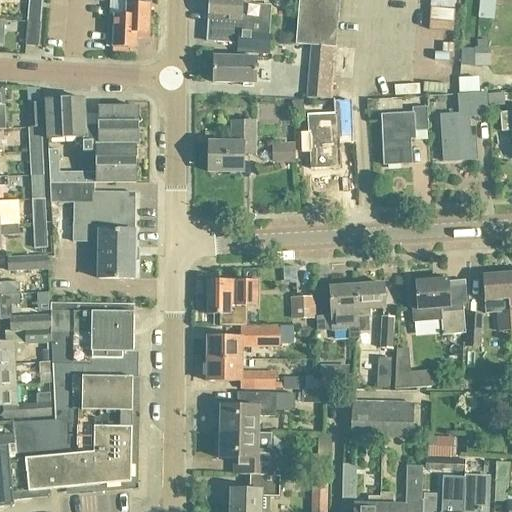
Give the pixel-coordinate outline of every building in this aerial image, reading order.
[(29,0),(27,21),(41,22),(42,0),(29,0)] [(138,0),(139,4),(127,3),(126,16),(114,15),(109,15),(107,40),(106,47),(112,48),(112,52),(127,53),(128,48),(137,48),(138,38),(150,39),(151,4),(151,0),(138,0)] [(244,4),(243,0),(209,0),(207,41),(234,43),(238,44),(237,51),(268,53),(269,35),(270,23),(271,5),(244,4)] [(313,46),(336,47),(339,0),(300,0),(297,45),(313,46)] [(27,21),(25,46),(38,47),(41,22),(27,21)] [(336,47),(313,46),(310,97),(333,99),(336,47)] [(256,84),(257,58),(214,57),(213,84),(256,84)] [(458,95),(459,115),(442,116),(444,162),(477,161),(476,137),(471,137),(470,117),(488,116),(487,93),(458,95)] [(254,115),(283,115),(283,96),(253,97),(254,115)] [(138,107),(99,108),(99,114),(85,114),(84,98),(46,100),(48,140),(83,138),(83,152),(96,152),(96,173),(60,173),(59,150),(48,150),(50,184),(96,183),(136,183),(136,146),(138,146),(138,107)] [(303,101),(292,102),(293,115),(304,113),(303,101)] [(308,132),(300,132),(301,153),(309,153),(309,171),(340,169),(340,167),(339,139),(347,139),(346,126),(353,126),(351,101),(337,103),(337,113),(307,114),(308,132)] [(29,127),(42,126),(40,103),(28,103),(29,127)] [(413,109),(413,114),(382,116),(385,166),(413,164),(411,132),(429,131),(427,108),(413,109)] [(511,112),(501,114),(502,131),(511,130),(511,112)] [(255,155),(256,122),(232,121),(232,142),(209,142),(208,172),(243,173),(243,155),(255,155)] [(42,126),(29,127),(30,150),(43,149),(42,126)] [(272,164),(296,163),(295,144),(272,144),(272,164)] [(43,149),(30,150),(31,175),(44,174),(43,149)] [(45,198),(44,174),(31,175),(32,199),(45,198)] [(0,175),(0,185),(8,185),(8,175),(0,175)] [(96,193),(96,183),(50,184),(51,202),(74,202),(74,242),(100,243),(99,280),(135,280),(135,230),(135,194),(125,193),(96,193)] [(46,222),(45,198),(32,199),(33,222),(46,222)] [(46,222),(33,222),(35,249),(48,248),(46,222)] [(18,225),(0,226),(0,224),(0,223),(0,248),(1,248),(1,236),(19,235),(18,225)] [(48,256),(7,258),(7,272),(49,270),(48,256)] [(507,274),(482,276),(485,314),(497,313),(510,312),(507,274)] [(413,322),(413,320),(440,319),(441,335),(464,334),(463,305),(450,306),(448,279),(442,279),(442,276),(441,276),(441,279),(434,280),(433,276),(415,277),(416,292),(415,293),(415,297),(417,297),(418,310),(413,310),(413,309),(412,309),(413,322)] [(230,315),(230,306),(257,306),(257,284),(235,283),(207,283),(205,283),(205,294),(208,294),(208,315),(230,315)] [(384,285),(357,287),(358,311),(359,332),(370,331),(368,310),(386,309),(384,285)] [(358,311),(357,287),(329,288),(331,312),(332,330),(349,329),(349,339),(360,339),(359,332),(358,311)] [(316,319),(316,298),(291,298),(291,320),(316,319)] [(51,315),(50,315),(51,329),(51,334),(90,334),(91,313),(133,313),(134,305),(51,304),(51,315)] [(511,331),(510,312),(497,313),(498,332),(511,331)] [(51,334),(51,329),(25,330),(25,332),(26,343),(46,343),(47,350),(42,351),(43,362),(38,362),(38,363),(133,365),(133,313),(91,313),(90,334),(51,334)] [(481,350),(483,315),(467,314),(466,349),(481,350)] [(51,329),(50,315),(10,317),(10,332),(25,332),(25,330),(51,329)] [(380,349),(393,350),(395,318),(382,317),(380,349)] [(207,338),(207,360),(240,360),(240,348),(278,348),(278,328),(240,328),(240,338),(207,338)] [(0,363),(15,363),(14,342),(0,342),(0,363)] [(240,360),(207,360),(207,383),(240,383),(240,389),(276,389),(284,389),(283,390),(313,390),(314,377),(283,377),(284,383),(276,383),(276,373),(240,373),(240,360)] [(15,363),(0,363),(0,385),(16,385),(15,363)] [(133,365),(38,363),(39,373),(39,386),(54,386),(55,420),(75,417),(94,418),(132,420),(133,365)] [(349,390),(349,367),(321,366),(321,389),(349,390)] [(16,385),(0,385),(0,420),(52,417),(51,415),(50,394),(37,395),(37,405),(26,405),(17,406),(17,405),(16,385)] [(221,407),(221,433),(258,434),(259,433),(259,417),(276,417),(276,411),(294,411),(294,394),(238,394),(238,407),(221,407)] [(382,437),(383,404),(353,404),(352,436),(382,437)] [(413,405),(383,404),(382,437),(412,437),(413,405)] [(0,507),(14,506),(13,501),(50,497),(49,488),(130,482),(132,428),(132,420),(94,418),(75,417),(55,420),(30,421),(0,422),(0,507)] [(216,433),(215,457),(220,457),(220,460),(236,460),(235,475),(274,476),(275,451),(271,451),(272,433),(259,433),(258,434),(221,433),(216,433)] [(319,435),(319,456),(331,456),(331,435),(319,435)] [(428,437),(428,458),(456,459),(457,438),(428,437)] [(427,459),(426,470),(437,470),(437,460),(451,460),(450,471),(466,472),(466,460),(427,459)] [(356,499),(356,465),(343,465),(343,499),(356,499)] [(423,467),(407,467),(406,500),(422,500),(423,470),(423,467)] [(465,480),(463,511),(488,511),(489,501),(486,501),(486,494),(489,494),(490,477),(464,476),(464,479),(465,480)] [(270,511),(271,499),(281,499),(281,478),(250,477),(249,491),(231,491),(230,511),(270,511)] [(463,511),(465,480),(464,479),(446,479),(445,492),(443,492),(442,506),(441,511),(463,511)] [(312,480),(311,511),(327,511),(328,481),(312,480)] [(393,495),(381,494),(381,498),(380,511),(406,511),(406,507),(393,507),(393,495)] [(424,500),(423,511),(435,511),(437,494),(424,494),(424,500)] [(355,506),(354,511),(380,511),(381,498),(368,498),(368,506),(355,506)]
